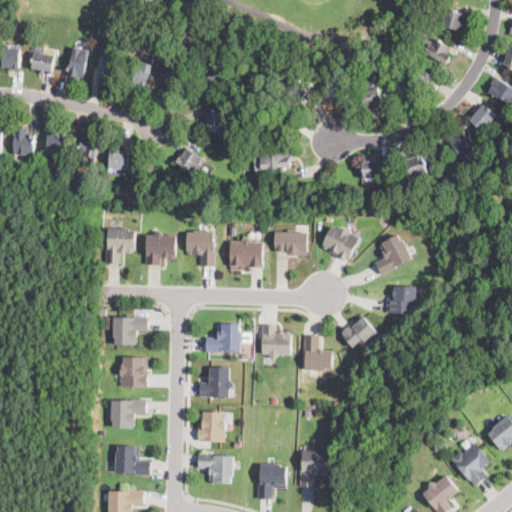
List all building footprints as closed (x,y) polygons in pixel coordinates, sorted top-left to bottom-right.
[(464,28),(463,31),(441,25),(445,11),(446,8),(467,14),(464,28)] [(435,35),(448,44),(452,47),(448,54),(451,56),(445,63),(420,45),(426,37),(431,41),(435,35)] [(56,58),(54,71),(46,70),(46,73),(40,73),(41,69),(34,68),(35,57),(37,45),(47,47),(46,53),(56,55),(56,58)] [(21,68),(21,69),(12,68),(13,66),(3,65),(4,47),(22,48),(21,68)] [(90,50),(85,77),(81,76),(81,79),(75,78),(75,76),(70,75),(71,70),(75,47),(90,50)] [(113,80),(112,82),(98,79),(102,57),(116,60),(113,80)] [(149,86),(148,92),(131,90),(131,87),(135,61),(152,64),(149,86)] [(178,89),(178,90),(162,84),(169,62),(186,68),(178,89)] [(413,65),(415,67),(420,63),(432,77),(425,83),(427,85),(419,93),(405,77),(406,75),(404,73),(407,70),(405,68),(411,63),(413,65)] [(206,98),(206,99),(194,84),(217,66),(229,80),(206,98)] [(346,76),(345,82),(342,101),(324,98),(328,75),(338,77),(339,75),(346,76)] [(294,101),(293,102),(282,86),(297,76),(308,91),(294,101)] [(511,104),(487,90),(496,76),(511,85),(511,104)] [(371,77),(374,88),(379,86),(385,106),(377,108),(378,112),(373,114),(372,109),(366,111),(360,92),(364,90),(361,80),(371,77)] [(484,129),(483,130),(471,119),(484,104),(497,115),(484,129)] [(212,131),(209,131),(207,111),(223,110),(226,129),(212,131)] [(284,137),(261,132),(265,115),(288,121),(284,137)] [(67,141),(66,156),(62,156),(62,163),(50,163),(50,160),(48,160),(49,147),(50,125),(60,126),(60,127),(67,128),(67,141)] [(465,158),(464,159),(448,138),(451,136),(450,134),(459,126),(477,149),(465,158)] [(36,159),(36,162),(29,162),(29,154),(15,154),(15,128),(29,128),(29,134),(36,134),(36,159)] [(106,133),(101,157),(84,154),(88,134),(95,135),(96,131),(106,133)] [(192,170),(191,172),(176,163),(187,147),(201,156),(192,170)] [(129,168),(110,168),(111,148),(120,148),(120,150),(130,150),(129,168)] [(263,168),(261,168),(259,153),(290,150),(291,150),(292,165),(263,168)] [(415,176),(411,178),(405,160),(416,156),(415,155),(423,152),(429,171),(415,176)] [(369,177),(365,178),(364,161),(371,160),(384,159),(385,176),(369,177)] [(174,185),(174,197),(165,197),(165,185),(174,185)] [(352,230),(352,231),(361,235),(350,260),(330,251),(331,248),(324,245),(334,224),(340,227),(340,226),(344,228),(345,226),(352,230)] [(130,228),(130,231),(136,231),(135,267),(108,267),(109,229),(120,229),(120,227),(127,227),(127,228),(130,228)] [(165,235),(178,236),(177,257),(162,257),(162,265),(148,264),(148,254),(147,254),(148,235),(155,235),(160,230),(165,235)] [(216,231),(216,250),(216,266),(202,265),(203,253),(188,253),(189,232),(195,232),(196,230),(216,231)] [(310,231),(309,253),(296,252),(296,251),(288,251),(288,249),(276,249),(277,230),(310,231)] [(400,233),(403,239),(405,238),(414,257),(398,264),(399,266),(384,273),(378,261),(387,256),(381,242),(400,233)] [(265,240),(265,266),(250,266),(250,263),(246,263),(246,268),(232,268),(232,240),(244,240),(244,238),(247,235),(250,236),(253,238),(253,240),(265,240)] [(372,286),(369,305),(364,304),(367,285),(372,286)] [(418,285),(417,311),(388,311),(388,297),(391,297),(391,285),(418,285)] [(365,314),(378,329),(377,330),(378,331),(373,336),(372,334),(370,336),(371,337),(369,339),(368,338),(366,339),(363,336),(353,344),(342,331),(356,320),(357,321),(365,314)] [(150,317),(150,326),(150,330),(138,330),(137,344),(117,344),(117,337),(115,337),(115,325),(115,317),(134,317),(134,315),(150,316),(150,317)] [(292,353),(280,352),(275,357),(270,352),(264,351),(265,322),(278,323),(278,328),(285,328),(285,331),(293,331),(292,353)] [(240,351),(206,349),(207,337),(217,338),(218,329),(222,329),(222,325),(242,325),(240,351)] [(333,367),(326,366),(327,369),(306,368),(307,349),(305,349),(306,333),(320,334),(320,347),(334,348),(333,367)] [(148,385),(122,385),(122,362),(124,362),(124,355),(148,355),(148,385)] [(232,366),(231,378),(236,383),(231,387),(231,395),(201,394),(202,380),(211,381),(211,379),(210,379),(211,365),(232,366)] [(147,411),(133,411),(133,418),(135,418),(135,424),(113,424),(113,418),(112,418),(112,397),(147,397),(147,411)] [(226,417),(226,439),(199,439),(199,428),(203,428),(203,410),(223,410),(223,417),(226,417)] [(510,413),(511,415),(511,441),(502,449),(489,432),(495,427),(494,425),(510,413)] [(490,458),(484,463),(485,465),(482,467),(488,475),(474,485),(452,455),(462,448),(464,451),(478,441),(490,458)] [(140,458),(152,458),(152,472),(134,472),(134,470),(117,470),(117,450),(118,450),(118,445),(140,445),(140,458)] [(330,472),(328,474),(323,474),(322,472),(317,472),(316,486),(302,485),(303,449),(330,450),(330,472)] [(234,474),(232,474),(232,481),(214,481),(214,473),(209,473),(209,468),(198,468),(198,452),(235,453),(234,474)] [(288,464),(287,486),(273,485),(273,497),(259,497),(259,481),(261,481),(262,462),(281,463),(281,464),(288,464)] [(448,473),(460,489),(448,498),(454,505),(452,506),(444,511),(440,511),(424,492),(430,487),(431,480),(438,481),(448,473)] [(145,490),(145,491),(144,504),(133,504),(133,511),(112,511),(110,511),(110,491),(129,491),(129,489),(145,490)]
